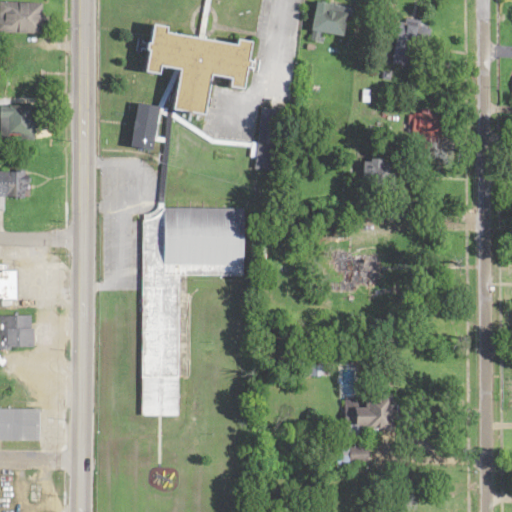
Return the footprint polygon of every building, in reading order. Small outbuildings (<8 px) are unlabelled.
[(312,43),(326,46),(328,35),(351,39),(356,10),(319,4),(312,43)] [(45,36),(46,6),(1,5),(0,36),(45,36)] [(430,57),(435,26),(401,21),(395,66),(416,69),(418,55),(430,57)] [(263,46),(180,34),(181,30),(161,27),(155,73),(170,76),(164,109),(143,106),(137,149),(161,152),(167,110),(217,118),(222,88),(256,93),(263,46)] [(38,142),(38,109),(2,108),(2,142),(38,142)] [(259,172),(280,173),(284,112),(263,111),(259,172)] [(427,126),(431,135),(441,131),(438,122),(427,126)] [(399,164),(358,164),(358,188),(399,188),(399,164)] [(25,175),(0,174),(0,199),(25,200),(25,175)] [(167,269),(248,269),(248,211),(167,211),(167,269)] [(345,287),(381,287),(381,264),(345,264),(345,287)] [(0,275),(0,302),(19,302),(19,275),(0,275)] [(35,351),(34,319),(0,319),(0,351),(35,351)] [(146,416),(158,416),(158,402),(181,402),(181,382),(163,382),(163,392),(155,392),(155,384),(146,384),(146,416)] [(348,400),(349,441),(370,440),(370,433),(401,433),(400,399),(348,400)] [(0,443),(43,444),(43,412),(0,412),(0,443)]
